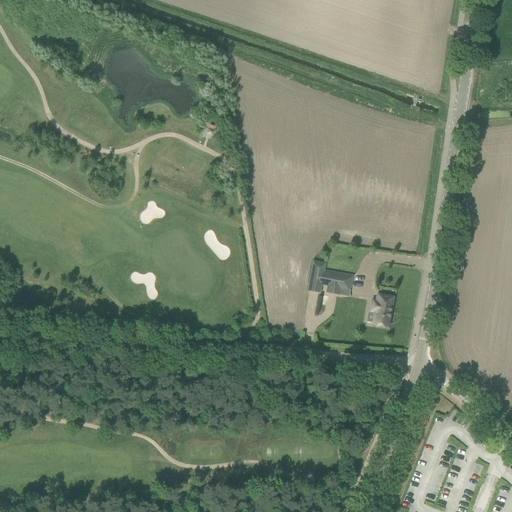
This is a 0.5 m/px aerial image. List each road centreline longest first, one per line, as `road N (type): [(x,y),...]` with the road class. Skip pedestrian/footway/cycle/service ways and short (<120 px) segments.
road 1 (tertiary): [(417,361),(476,0)]
road 2 (track): [(242,347),(0,331)]
road 3 (track): [(333,511),(344,469),(327,416),(259,379),(244,365),(242,347)]
road 4 (track): [(242,347),(407,359)]
road 5 (tertiary): [(362,511),(417,361)]
road 6 (unclassified): [(511,439),(417,361)]
